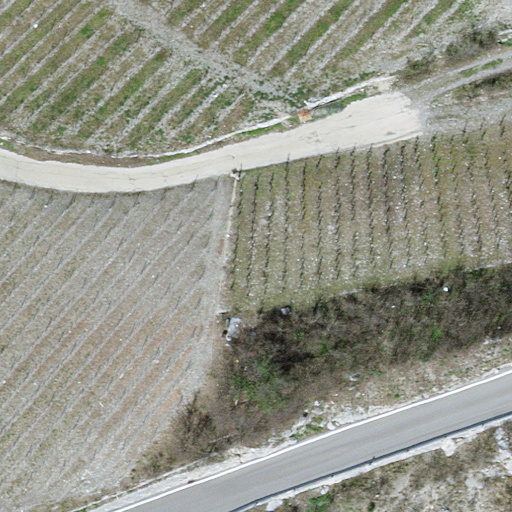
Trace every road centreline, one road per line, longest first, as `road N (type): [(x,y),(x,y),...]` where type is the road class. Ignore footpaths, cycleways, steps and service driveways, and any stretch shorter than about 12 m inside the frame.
road 1 (track): [(0,161),(73,177),(166,175),(394,114),(511,65)]
road 2 (tertiary): [(178,511),(511,391)]
